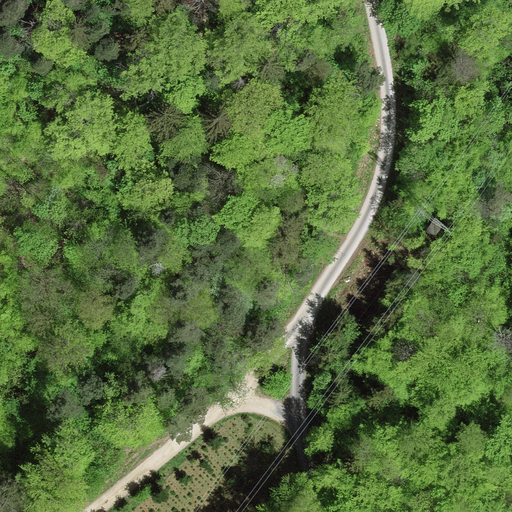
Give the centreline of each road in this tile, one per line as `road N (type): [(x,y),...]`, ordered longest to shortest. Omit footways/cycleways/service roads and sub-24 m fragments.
road 1 (track): [(374,0),(390,89),(388,135),(369,204),(298,330),(299,434)]
road 2 (track): [(298,330),(229,407),(92,511)]
